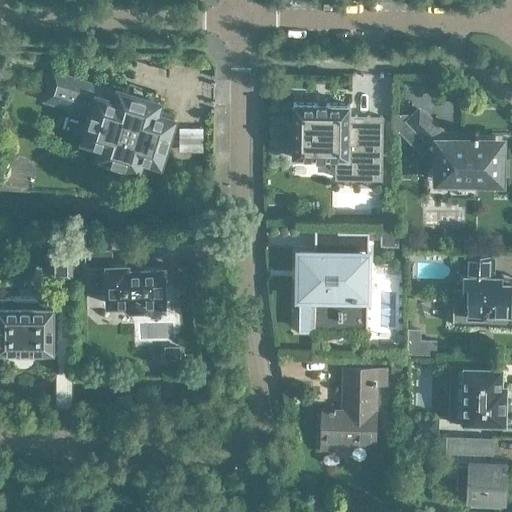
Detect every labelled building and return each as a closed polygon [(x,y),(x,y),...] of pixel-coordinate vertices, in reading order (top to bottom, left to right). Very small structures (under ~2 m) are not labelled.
[(143,157),(161,163),(175,118),(157,113),(161,101),(119,88),(118,91),(55,71),(46,99),(92,113),(84,139),(101,144),(98,156),(139,169),(143,157)] [(349,104),(328,104),(327,104),(327,103),(325,103),(325,104),(319,104),(319,103),(317,103),(317,104),(296,103),(294,103),(294,105),(293,156),(293,158),(294,158),(294,157),(337,158),(336,178),(381,179),(382,116),(355,116),(355,119),(350,119),(350,106),(350,104),(349,104)] [(442,133),(435,125),(435,124),(421,110),(411,121),(406,120),(406,132),(426,153),(427,152),(433,158),(438,158),(438,175),(455,176),(455,181),(477,181),(477,176),(501,176),(501,174),(508,174),(508,158),(501,158),(501,157),(495,157),(495,141),(496,141),(496,140),(494,140),(494,136),(480,136),(480,134),(478,134),(478,136),(463,136),(463,140),(450,140),(443,132),(442,133)] [(206,149),(207,125),(184,124),(183,148),(206,149)] [(185,164),(185,175),(202,175),(202,164),(185,164)] [(382,206),(382,219),(394,219),(394,206),(382,206)] [(381,228),(380,246),(398,247),(399,228),(381,228)] [(314,297),(314,329),(367,330),(369,232),(337,231),(337,252),(322,251),(322,255),(316,255),(316,251),(299,251),(299,270),(303,270),(303,277),(299,277),(298,297),(314,297)] [(73,279),(73,249),(50,249),(50,279),(73,279)] [(109,303),(125,303),(130,308),(143,308),(149,303),(165,302),(164,284),(167,284),(167,269),(164,269),(164,267),(128,267),(128,263),(112,263),(112,249),(87,250),(87,264),(108,264),(109,303)] [(511,294),(511,295),(511,283),(501,283),(501,277),(494,276),(494,256),(466,255),(464,289),(455,288),(454,288),(454,290),(454,301),(453,301),(453,302),(454,302),(453,309),(453,311),(453,321),(452,321),(452,323),(454,323),(465,323),(465,324),(466,324),(466,323),(477,323),(477,324),(478,324),(488,324),(490,324),(500,324),(500,325),(502,325),(502,324),(511,324),(511,294)] [(54,296),(43,296),(0,296),(0,347),(7,348),(7,350),(17,350),(20,350),(34,350),(44,350),(44,348),(54,348),(54,296)] [(421,329),(407,329),(407,354),(421,354),(437,354),(437,339),(421,339),(421,329)] [(180,357),(180,347),(166,347),(166,358),(180,357)] [(391,360),(391,374),(402,375),(402,360),(391,360)] [(346,409),(342,409),(335,409),(335,407),(330,407),(330,409),(324,409),(324,407),(323,407),(323,413),(320,413),(320,428),(323,428),(322,448),(323,448),(323,447),(344,448),(344,449),(345,442),(375,443),(377,383),(387,384),(387,367),(346,366),(346,364),(344,364),(344,388),(347,388),(346,409)] [(465,365),(463,421),(469,421),(468,426),(486,426),(487,421),(505,422),(505,420),(510,420),(511,403),(506,403),(507,383),(502,383),(502,366),(465,365)] [(493,438),(448,437),(447,451),(492,452),(493,438)] [(505,499),(507,462),(470,461),(458,461),(457,487),(469,487),(468,497),(471,497),(472,503),(501,504),(502,499),(505,499)]
